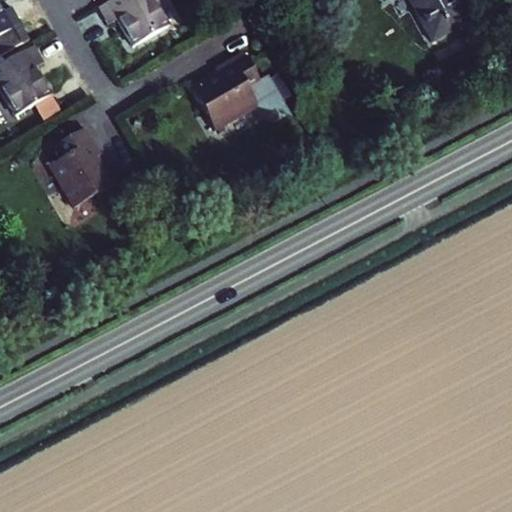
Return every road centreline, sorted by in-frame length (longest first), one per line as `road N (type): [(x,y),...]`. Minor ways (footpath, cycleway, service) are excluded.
road 1 (secondary): [(0,407),(511,140)]
road 2 (unknown): [(93,74),(232,26)]
